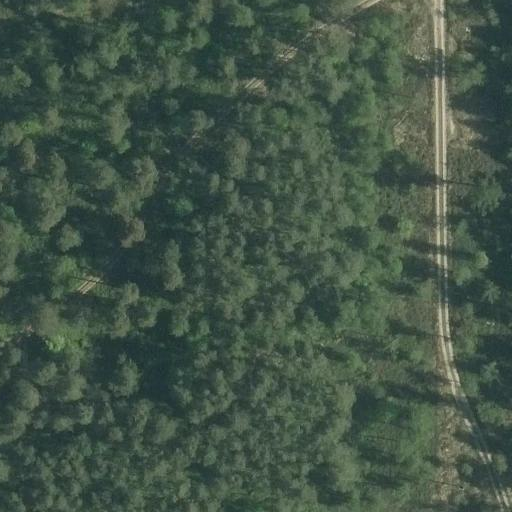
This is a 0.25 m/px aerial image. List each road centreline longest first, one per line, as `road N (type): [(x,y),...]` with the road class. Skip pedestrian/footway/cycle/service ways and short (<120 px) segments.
road 1 (track): [(438,0),(440,330),(507,511)]
road 2 (track): [(0,351),(89,283),(203,127),(370,0)]
